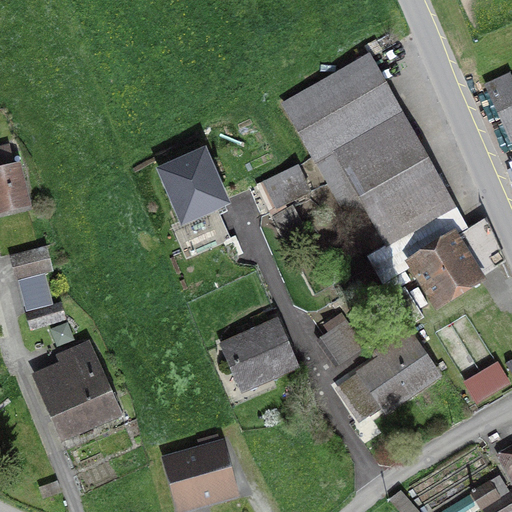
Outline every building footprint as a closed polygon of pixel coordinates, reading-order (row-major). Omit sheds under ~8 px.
[(449,215),(365,63),(285,107),(340,206),(355,198),(383,250),(449,215)] [(511,80),(487,91),(511,145),(511,144),(511,80)] [(0,217),(20,213),(11,171),(9,171),(5,153),(0,153),(0,217)] [(203,155),(162,172),(183,222),(224,204),(203,155)] [(296,173),(259,189),(271,218),(308,201),(296,173)] [(300,236),(288,216),(272,226),(284,246),(300,236)] [(446,238),(402,265),(431,314),(476,287),(446,238)] [(46,255),(10,262),(14,283),(50,276),(46,255)] [(42,282),(18,289),(26,319),(51,312),(42,282)] [(57,311),(25,321),(30,337),(62,327),(57,311)] [(347,328),(317,347),(334,374),(364,355),(347,328)] [(274,329),(220,350),(240,399),(294,378),(274,329)] [(385,421),(438,385),(409,342),(354,378),(357,383),(334,398),(354,428),(379,411),(385,421)] [(112,423),(83,352),(56,363),(60,374),(31,386),(55,446),(112,423)] [(511,449),(498,457),(511,482),(511,449)] [(216,452),(161,468),(173,511),(203,511),(232,504),(216,452)] [(473,511),(480,508),(482,511),(511,511),(511,503),(498,479),(438,511),(473,511)]
